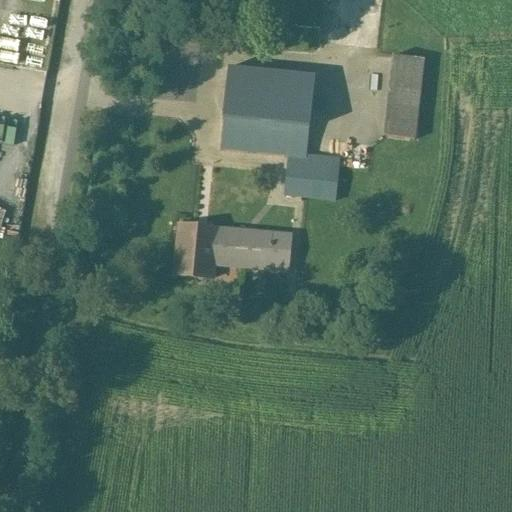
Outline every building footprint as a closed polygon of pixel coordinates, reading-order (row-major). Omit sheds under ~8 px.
[(423,61),(393,57),(384,137),(415,141),(423,61)] [(315,78),(228,69),(223,121),(224,121),(309,130),(310,130),(315,78)] [(309,130),(224,121),(221,149),(290,157),(286,196),(335,202),(338,171),(315,168),(316,160),(306,159),(309,130)] [(291,237),(216,231),(180,227),(175,277),(212,281),(213,267),(288,274),(288,275),(289,275),(292,236),(291,236),(291,237)] [(371,317),(360,316),(359,332),(370,333),(371,317)]
